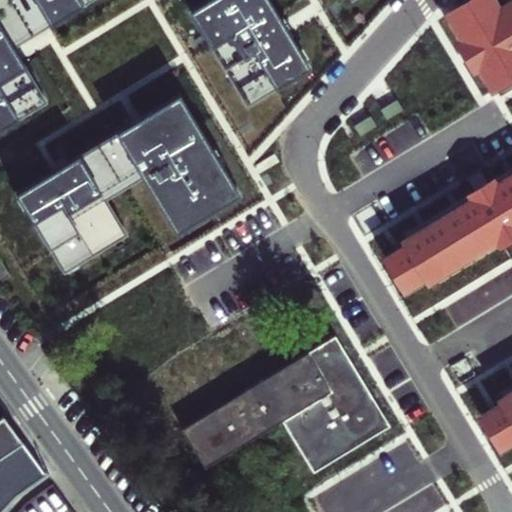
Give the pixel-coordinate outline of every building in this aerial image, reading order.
[(78,0),(0,0),(0,117),(36,96),(5,44),(78,0)] [(263,0),(197,0),(183,8),(239,102),(302,65),(263,0)] [(511,8),(505,13),(496,0),(472,0),(452,12),(496,84),(511,74),(511,8)] [(173,91),(7,191),(55,270),(120,230),(100,197),(139,174),(172,229),(234,191),(173,91)] [(391,251),(409,281),(430,269),(433,273),(505,227),(509,233),(511,230),(511,170),(500,178),(498,174),(479,185),(482,189),(409,235),(411,240),(391,251)] [(340,333),(187,426),(210,464),(287,418),(317,468),(394,422),(340,333)] [(485,414),(503,444),(511,438),(511,391),(502,398),(505,402),(485,414)] [(0,459),(6,455),(26,441),(14,426),(3,410),(0,412),(0,459)] [(0,505),(24,481),(15,469),(6,455),(0,459),(0,505)]
